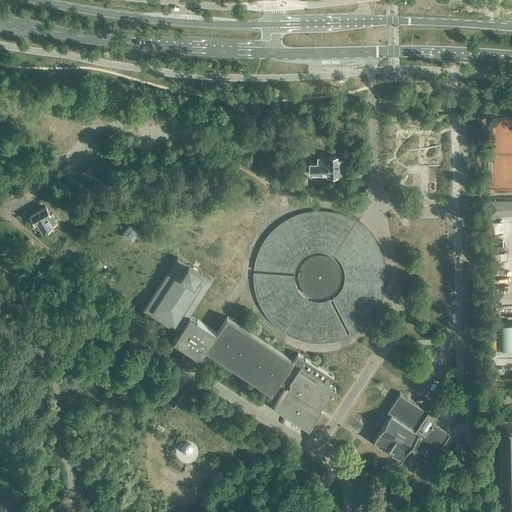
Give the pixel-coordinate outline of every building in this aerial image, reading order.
[(310,174),(327,174),(327,176),(340,176),(340,175),(343,175),(342,160),(338,160),(338,156),(328,156),(328,157),(317,158),(317,163),(309,163),(310,174)] [(511,214),(511,200),(490,200),(490,215),(511,214)] [(46,206),(30,214),(35,223),(37,222),(42,231),(53,225),(57,222),(52,213),(51,214),(46,206)] [(254,268),(295,271),(296,267),(299,262),(302,259),(306,255),(310,253),(315,251),(320,251),(325,251),(330,253),(335,256),(339,259),(341,263),(343,266),(344,272),(345,276),(344,281),(342,286),(338,292),(335,295),(332,297),(351,334),(353,333),(357,331),(364,325),(367,322),(371,318),(375,313),(379,306),(384,293),(385,286),(386,276),(385,263),(384,258),(382,253),(379,246),(375,239),(372,234),(368,229),(364,225),(359,222),(355,219),(350,217),(345,214),(341,213),(336,211),(329,210),(319,209),(314,209),(309,210),(301,212),(296,214),(291,216),(284,220),(278,224),(274,228),(270,231),(266,236),(262,242),(259,247),(256,255),(255,261),(254,268)] [(122,232),(133,240),(140,229),(129,222),(122,232)] [(177,255),(143,308),(156,317),(178,331),(174,339),(201,356),(206,349),(272,392),(277,385),(279,381),(287,386),(274,405),(309,428),(322,408),(321,407),(323,403),(325,404),(335,387),(330,383),(334,376),(298,353),(294,359),(227,316),(217,331),(190,314),(213,278),(202,272),(203,271),(188,261),(188,262),(177,255)] [(106,259),(103,263),(112,270),(116,266),(106,259)] [(295,276),(295,274),(253,271),(253,275),(253,282),(254,289),(256,296),(259,303),(262,310),(266,315),(272,322),(278,327),(284,331),(290,335),(296,337),(304,340),(314,342),(321,342),(328,342),(334,340),(342,338),(345,337),(348,335),(330,299),(325,300),(321,301),(317,300),(314,300),(310,299),(308,297),(303,294),(300,291),(298,288),(297,286),(296,282),(295,278),(295,276)] [(511,349),(511,323),(497,324),(498,349),(511,349)] [(435,421),(438,417),(438,416),(401,392),(388,412),(391,414),(374,440),(384,447),(386,445),(393,450),(392,452),(402,459),(410,446),(414,450),(413,452),(431,463),(451,432),(435,421)] [(511,511),(511,418),(499,419),(501,511),(511,511)] [(456,442),(457,457),(467,457),(466,442),(456,442)] [(185,454),(186,454),(187,454),(188,454),(190,452),(191,451),(192,449),(192,447),(191,446),(190,445),(189,443),(187,443),(185,443),(183,444),(182,445),(181,446),(181,448),(181,450),(182,452),(184,453),(185,454)]
